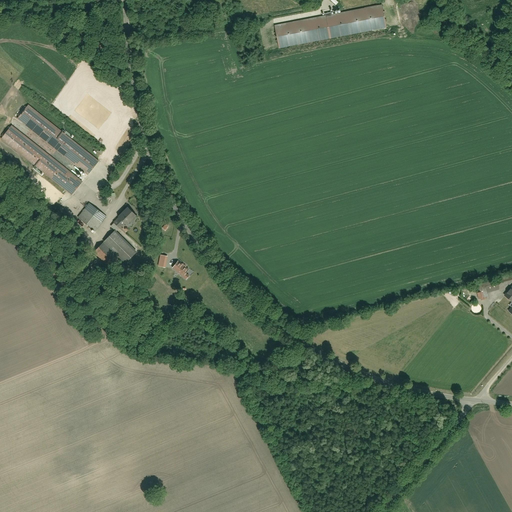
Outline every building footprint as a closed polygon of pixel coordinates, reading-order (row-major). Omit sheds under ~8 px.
[(275,24),(280,49),(386,29),(381,3),(275,24)] [(81,181),(79,179),(83,173),(86,175),(99,158),(29,104),(16,121),(79,170),(74,175),(11,127),(0,141),(0,146),(67,199),(81,181)] [(88,202),(81,213),(100,226),(108,214),(88,202)] [(126,206),(111,224),(122,233),(137,215),(126,206)] [(113,232),(103,242),(123,262),(133,252),(113,232)] [(100,245),(92,253),(106,266),(113,260),(100,245)] [(185,273),(188,269),(178,261),(172,268),(186,279),(189,276),(185,273)] [(499,289),(498,286),(511,282),(511,276),(496,280),(496,279),(480,284),(483,293),(499,289)] [(511,301),(511,306),(508,313),(511,316),(511,287),(510,287),(501,299),(509,305),(511,301)]
